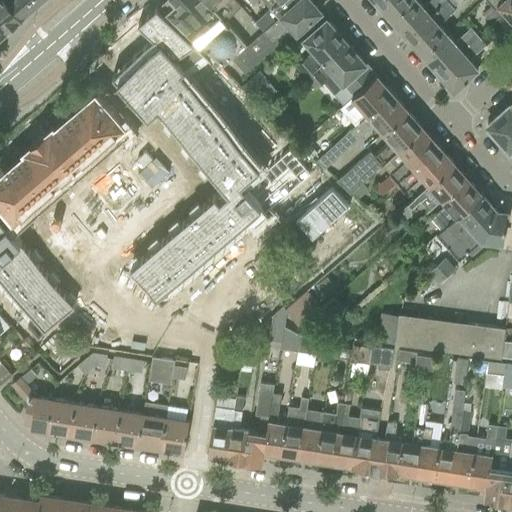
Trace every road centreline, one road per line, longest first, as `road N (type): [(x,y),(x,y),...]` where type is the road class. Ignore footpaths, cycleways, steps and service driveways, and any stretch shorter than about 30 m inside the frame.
road 1 (tertiary): [(359,511),(44,462),(0,428)]
road 2 (residential): [(448,127),(341,0)]
road 3 (tertiary): [(0,86),(98,0)]
